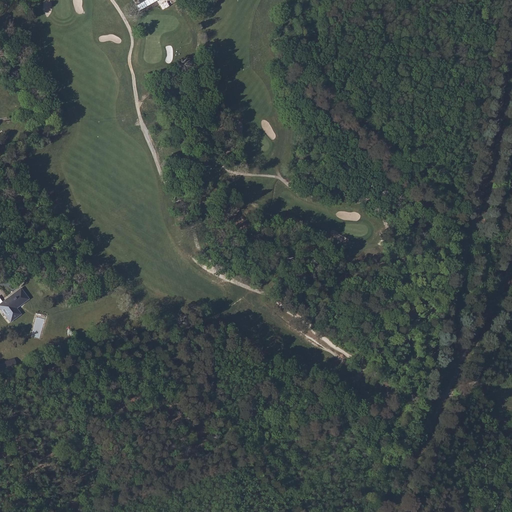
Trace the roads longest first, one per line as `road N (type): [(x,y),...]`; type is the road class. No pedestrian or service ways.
road 1 (track): [(0,385),(469,242)]
road 2 (unclassified): [(445,364),(511,39)]
road 3 (unclassified): [(384,511),(445,364)]
road 4 (unclassified): [(511,260),(461,360),(445,364)]
